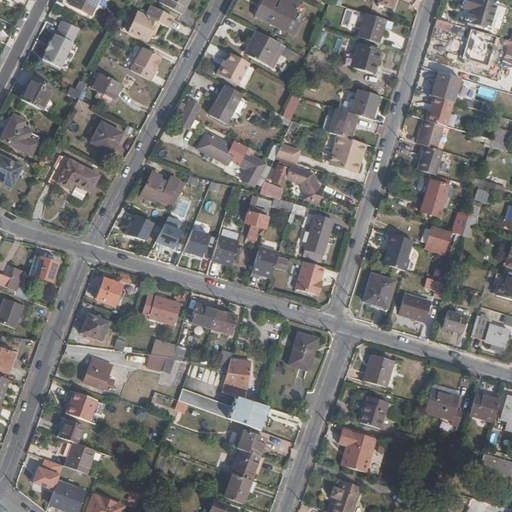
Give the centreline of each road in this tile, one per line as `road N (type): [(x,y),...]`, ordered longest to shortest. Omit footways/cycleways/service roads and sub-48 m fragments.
road 1 (residential): [(333,322),(432,0)]
road 2 (residential): [(88,251),(221,0)]
road 3 (residential): [(88,251),(333,322)]
road 4 (residential): [(0,490),(88,251)]
road 5 (residential): [(349,328),(284,511)]
road 6 (residential): [(349,328),(511,376)]
